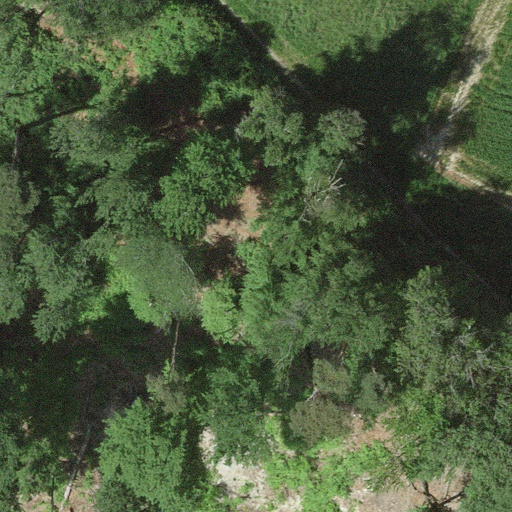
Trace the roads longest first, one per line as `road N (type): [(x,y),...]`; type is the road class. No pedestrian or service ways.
road 1 (track): [(235,0),(387,158)]
road 2 (track): [(387,158),(441,158),(511,190)]
